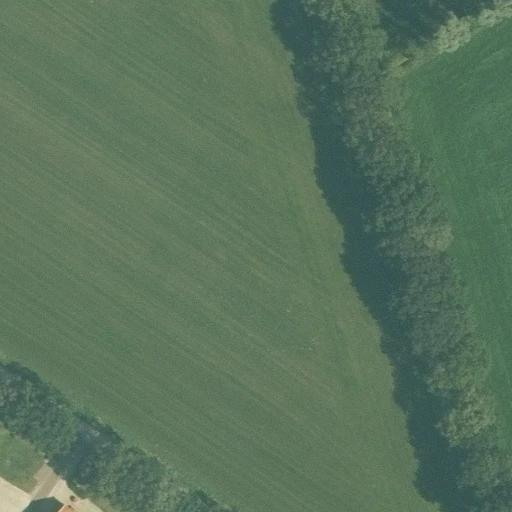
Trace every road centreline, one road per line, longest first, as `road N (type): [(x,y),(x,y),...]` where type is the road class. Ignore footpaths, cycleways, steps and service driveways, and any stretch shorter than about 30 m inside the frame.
road 1 (unclassified): [(485,511),(324,0)]
road 2 (unclassified): [(205,511),(0,374)]
